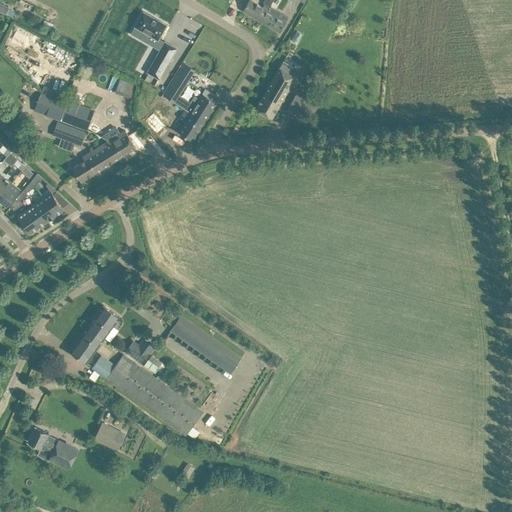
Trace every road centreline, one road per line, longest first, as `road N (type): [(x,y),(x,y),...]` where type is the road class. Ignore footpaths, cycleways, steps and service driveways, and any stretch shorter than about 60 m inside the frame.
road 1 (unclassified): [(215,154),(511,128)]
road 2 (unclassified): [(0,407),(45,318),(123,259),(130,236),(115,199)]
road 3 (unclassified): [(215,154),(217,128),(256,54),(248,39),(184,0)]
